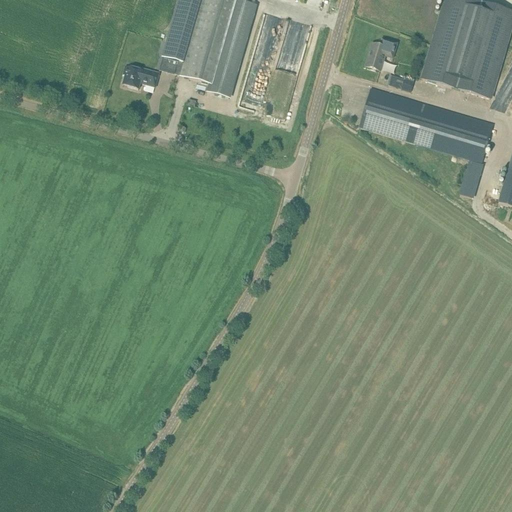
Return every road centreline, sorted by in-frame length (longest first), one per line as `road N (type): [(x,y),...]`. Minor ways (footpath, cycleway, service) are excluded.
road 1 (tertiary): [(111,511),(243,299),(294,181)]
road 2 (unclassified): [(294,181),(0,102)]
road 3 (tertiary): [(294,181),(344,0)]
